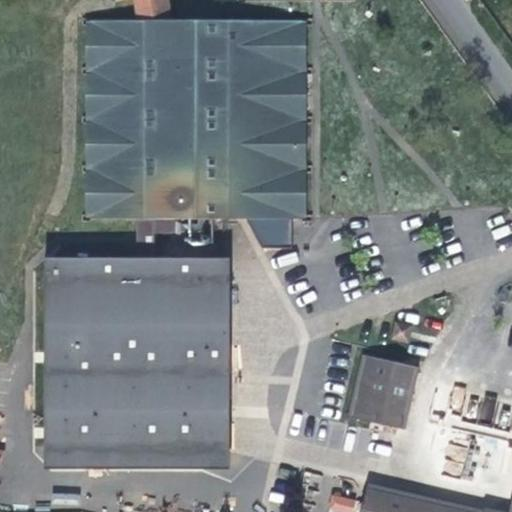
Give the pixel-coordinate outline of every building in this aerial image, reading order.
[(137,260),(53,260),(53,327),(52,469),(116,470),(116,452),(228,452),(228,276),(195,275),(195,260),(154,260),(154,220),(241,220),(261,250),(291,249),(291,220),(301,220),(303,21),(171,21),(168,0),(115,0),(116,1),(121,0),(133,0),(136,21),(91,21),(90,219),(137,220),(137,260)] [(53,327),(53,260),(45,260),(44,327),(53,327)] [(228,260),(195,260),(195,275),(228,276),(228,260)] [(418,370),(362,356),(348,418),(404,432),(418,370)] [(116,452),(116,470),(227,470),(228,452),(116,452)] [(511,511),(511,510),(511,511),(473,511),(367,487),(362,511),(511,511)] [(337,511),(352,511),(357,501),(334,492),(328,508),(337,511)]
